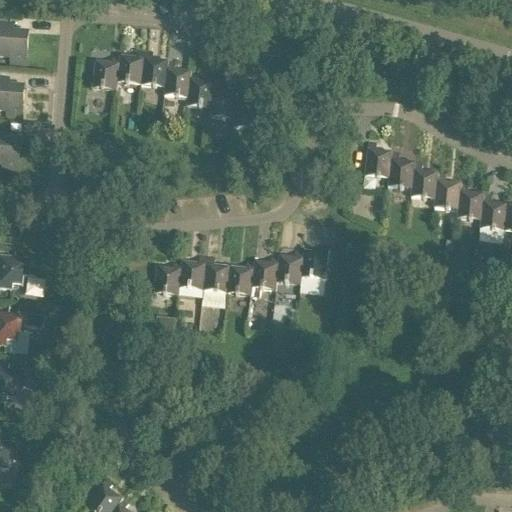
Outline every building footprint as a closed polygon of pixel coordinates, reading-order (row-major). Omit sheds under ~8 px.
[(28,36),(12,35),(13,28),(0,26),(0,60),(11,61),(10,68),(26,69),(28,36)] [(120,61),(117,87),(141,90),(145,55),(137,54),(136,62),(120,61)] [(165,92),(168,66),(152,64),(153,56),(145,55),(141,90),(165,92)] [(120,61),(112,60),(111,68),(95,66),(92,93),(116,95),(117,87),(120,61)] [(191,76),(175,75),(176,67),(168,66),(165,92),(164,100),(188,103),(191,76)] [(214,87),(198,85),(199,77),(191,76),(188,103),(187,111),(211,114),(214,87)] [(24,90),(8,88),(9,81),(0,80),(0,114),(7,115),(6,122),(22,123),(24,90)] [(214,87),(211,114),(210,122),(234,124),(237,97),(221,95),(222,88),(214,87)] [(237,97),(234,124),(233,132),(257,135),(260,108),(244,106),(245,98),(237,97)] [(185,122),(174,121),(172,137),(183,139),(185,122)] [(20,143),(4,142),(5,135),(0,134),(0,168),(3,168),(2,175),(18,177),(20,143)] [(392,156),(376,155),(376,147),(368,146),(364,181),(388,183),(392,156)] [(415,167),(399,165),(400,157),(392,156),(388,183),(389,184),(388,192),(412,194),(415,167)] [(435,204),(438,177),(422,175),(423,168),(415,167),(412,194),(411,202),(435,204)] [(461,187),(445,186),(446,178),(438,177),(435,204),(434,212),(458,215),(461,187)] [(357,183),(350,182),(348,192),(356,193),(357,183)] [(484,198),(468,196),(469,188),(461,187),(458,215),(457,223),(481,225),(484,198)] [(504,235),(507,209),(491,207),(492,199),(484,198),(481,225),(480,233),(504,235)] [(329,250),(321,249),(320,257),(304,255),(301,281),(326,284),(329,250)] [(304,255),(296,254),(295,262),(279,260),(276,287),(300,289),(301,281),(304,255)] [(279,260),(271,259),(270,267),(255,266),(252,292),(276,295),(276,287),(279,260)] [(30,263),(0,260),(0,292),(11,294),(12,289),(22,290),(23,280),(29,281),(30,263)] [(207,261),(199,260),(198,267),(182,266),(179,293),(203,295),(207,261)] [(230,271),(214,269),(215,261),(207,261),(203,295),(227,298),(230,271)] [(182,266),(174,265),(174,273),(157,271),(154,298),(178,301),(179,293),(182,266)] [(255,266),(247,265),(246,273),(230,271),(227,298),(251,300),(252,292),(255,266)] [(90,310),(92,298),(80,297),(80,292),(68,291),(67,307),(78,308),(90,310)] [(18,336),(23,336),(23,332),(25,320),(0,316),(0,349),(7,350),(7,345),(17,346),(18,336)] [(45,334),(46,322),(25,320),(23,332),(45,334)] [(174,334),(176,322),(157,320),(156,331),(174,334)] [(262,324),(261,334),(271,335),(272,324),(262,324)] [(86,345),(87,331),(81,330),(80,334),(78,333),(77,340),(80,340),(79,344),(86,345)] [(24,376),(0,373),(0,405),(6,406),(7,401),(16,402),(17,393),(22,393),(24,376)] [(17,448),(0,446),(0,472),(9,474),(10,464),(15,465),(17,448)] [(115,511),(122,502),(109,493),(113,486),(106,482),(87,511),(115,511)] [(125,511),(129,506),(122,502),(115,511),(125,511)]
